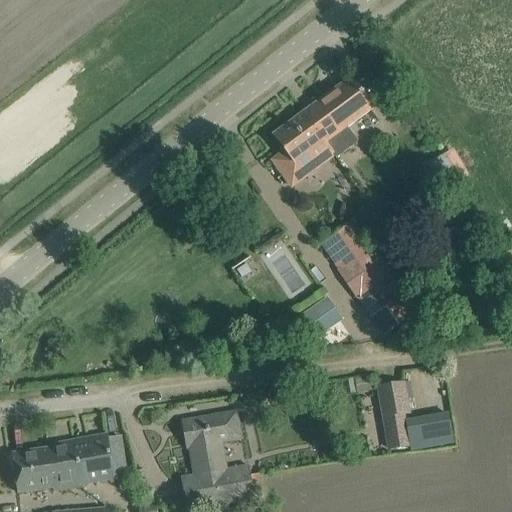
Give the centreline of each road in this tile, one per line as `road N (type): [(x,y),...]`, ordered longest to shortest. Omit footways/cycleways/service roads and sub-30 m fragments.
road 1 (unclassified): [(0,286),(357,0)]
road 2 (unknown): [(0,412),(124,396)]
